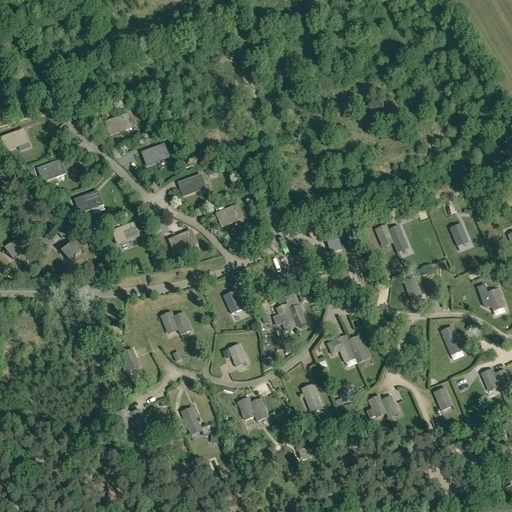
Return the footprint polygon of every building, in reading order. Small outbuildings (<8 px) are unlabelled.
[(110,136),(132,128),(127,114),(105,123),(110,136)] [(6,152),(28,144),(23,130),(1,138),(6,152)] [(146,167),(169,158),(164,145),(142,153),(146,167)] [(43,183),(66,175),(60,161),(38,169),(43,183)] [(183,197),(206,189),(201,176),(178,184),(183,197)] [(76,215),(80,213),(80,214),(103,206),(98,192),(75,201),(78,208),(74,209),(76,215)] [(221,228),(244,218),(238,205),(216,215),(221,228)] [(112,231),(117,245),(140,237),(135,223),(112,231)] [(456,245),(467,241),(461,225),(450,229),(456,245)] [(354,226),(348,228),(354,247),(360,245),(354,226)] [(382,246),(392,242),(388,231),(386,226),(375,230),(382,246)] [(394,247),(405,243),(398,227),(388,231),(392,242),(394,247)] [(174,254),(197,244),(191,231),(169,240),(174,254)] [(336,231),(328,234),(334,252),(341,250),(336,231)] [(13,260),(24,251),(16,241),(5,250),(13,260)] [(71,262),(81,252),(72,243),(62,252),(71,262)] [(410,300),(421,296),(415,279),(404,283),(410,300)] [(492,310),(503,306),(498,290),(487,294),(492,310)] [(223,297),(230,313),(232,315),(242,310),(234,292),(223,297)] [(295,326),(289,310),(287,305),(276,309),(279,316),(274,319),(277,326),(282,324),(285,331),(295,327),(295,326)] [(295,326),(306,322),(299,306),(289,310),(295,326)] [(260,316),(268,313),(266,307),(258,310),(260,316)] [(178,329),(173,318),(171,313),(161,317),(167,333),(178,329)] [(173,318),(178,329),(180,334),(190,329),(184,313),(173,318)] [(304,337),(313,331),(309,323),(299,328),(304,337)] [(392,326),(389,324),(383,332),(386,334),(392,326)] [(461,350),(458,344),(452,328),(441,332),(450,354),(461,350)] [(354,358),(348,342),(346,337),(327,345),(332,355),(340,352),(344,362),(354,358)] [(367,358),(365,353),(358,337),(348,342),(354,358),(356,363),(367,358)] [(235,366),(246,361),(240,345),(229,350),(235,366)] [(128,370),(139,366),(133,350),(122,354),(128,370)] [(464,351),(454,356),(457,362),(467,357),(464,351)] [(326,370),(331,368),(327,360),(322,363),(326,370)] [(498,386),(494,375),(492,370),(481,374),(488,390),(498,386)] [(504,371),(494,375),(498,386),(500,391),(511,387),(504,371)] [(302,390),(308,406),(311,412),(321,408),(312,386),(302,390)] [(434,394),(437,400),(440,410),(451,405),(445,389),(434,394)] [(366,412),(370,420),(386,413),(386,412),(381,402),(379,397),(368,402),(372,409),(366,412)] [(386,412),(386,413),(388,417),(398,413),(391,397),(381,402),(386,412)] [(254,415),(250,404),(248,399),(238,403),(244,419),(254,415)] [(250,404),(254,415),(256,420),(267,415),(261,400),(250,404)] [(181,413),(188,429),(190,434),(201,429),(192,408),(181,413)] [(133,426),(129,415),(127,410),(116,414),(122,430),(133,426)] [(129,415),(133,426),(135,431),(145,427),(139,411),(129,415)]
